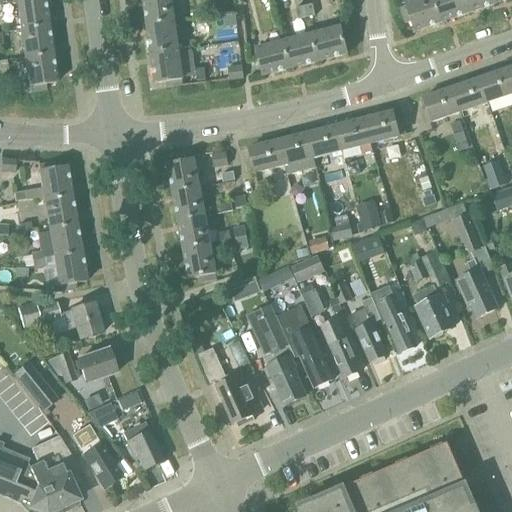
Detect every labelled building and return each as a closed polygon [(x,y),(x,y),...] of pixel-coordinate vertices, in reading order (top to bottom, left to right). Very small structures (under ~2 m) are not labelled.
[(20,32),(48,28),(43,0),(39,0),(16,3),(20,32)] [(142,0),(147,28),(174,24),(170,0),(142,0)] [(415,34),(442,24),(433,0),(427,0),(407,7),(407,8),(400,11),(406,26),(411,24),(415,34)] [(433,0),(442,24),(470,15),(464,0),(433,0)] [(464,0),(470,15),(497,5),(495,0),(464,0)] [(314,17),(312,6),(303,8),(306,19),(314,17)] [(306,19),(303,8),(295,10),(297,21),(306,19)] [(203,11),(192,12),(193,21),(204,19),(203,11)] [(235,15),(225,17),(226,26),(236,25),(235,15)] [(151,57),(178,53),(174,24),(147,28),(151,57)] [(52,57),(48,28),(20,32),(24,61),(52,57)] [(340,29),(312,37),(319,64),(347,56),(340,29)] [(284,44),(291,71),(319,64),(312,37),(284,44)] [(291,71),(284,44),(256,51),(262,78),(291,71)] [(178,53),(151,57),(155,85),(166,84),(166,87),(166,89),(182,86),(182,84),(181,81),(182,81),(178,53)] [(52,57),(24,61),(28,88),(29,88),(30,94),(45,92),(45,89),(45,86),(56,85),(52,57)] [(241,68),(228,70),(229,82),(243,80),(241,68)] [(195,71),(196,82),(205,82),(204,70),(195,71)] [(479,81),(488,105),(511,97),(511,84),(507,72),(479,81)] [(488,105),(479,81),(451,91),(460,115),(488,105)] [(460,115),(451,91),(423,101),(427,111),(422,113),(426,125),(430,124),(431,125),(460,115)] [(364,122),(370,146),(399,139),(400,138),(404,137),(401,124),(396,125),(393,114),(364,122)] [(370,146),(364,122),(335,129),(341,154),(370,146)] [(466,143),(459,123),(449,126),(456,147),(466,143)] [(341,154),(335,129),(307,136),(313,161),(341,154)] [(278,143),(284,168),(286,175),(315,168),(313,161),(307,136),(278,143)] [(284,168),(278,143),(271,145),(249,151),(251,162),(246,163),(250,176),(255,174),(255,175),(271,171),(284,168)] [(225,155),(212,158),(214,169),(228,167),(225,155)] [(172,195),(200,190),(194,161),(193,162),(193,159),(192,156),(177,159),(177,164),(166,167),(172,195)] [(1,162),(0,174),(14,175),(15,163),(1,162)] [(498,163),(482,169),(491,192),(506,187),(498,163)] [(43,202),(70,197),(65,168),(54,170),(54,168),(53,165),(38,168),(39,173),(38,173),(43,202)] [(511,189),(491,197),(497,214),(511,208),(511,189)] [(177,224),(205,219),(200,190),(172,195),(177,224)] [(24,192),(13,194),(15,203),(25,201),(24,192)] [(48,231),(75,226),(70,197),(43,202),(48,231)] [(234,201),(235,210),(245,208),(244,199),(234,201)] [(356,208),(363,233),(381,228),(374,202),(356,208)] [(230,204),(219,206),(220,215),(232,213),(230,204)] [(380,214),(383,226),(392,224),(389,211),(380,214)] [(482,250),(468,216),(452,223),(466,257),(482,250)] [(183,253),(211,247),(205,219),(177,224),(183,253)] [(30,225),(18,227),(20,235),(31,233),(30,225)] [(75,226),(48,231),(53,260),(81,255),(75,226)] [(348,227),(331,231),(333,243),(351,239),(348,227)] [(238,241),(248,239),(246,229),(236,231),(238,241)] [(229,232),(217,235),(219,243),(220,243),(230,241),(231,241),(229,232)] [(325,238),(307,243),(311,256),(328,251),(325,238)] [(250,248),(248,239),(238,241),(240,250),(250,248)] [(484,242),(486,246),(489,254),(495,252),(490,239),(484,242)] [(220,243),(221,252),(231,251),(230,241),(220,243)] [(211,247),(183,253),(188,280),(199,279),(200,284),(215,281),(214,275),(216,275),(211,247)] [(40,253),(30,254),(32,264),(42,262),(40,253)] [(81,255),(53,260),(58,288),(59,288),(60,293),(76,290),(75,285),(86,283),(81,255)] [(291,271),(298,287),(324,276),(318,260),(291,271)] [(44,270),(42,262),(32,264),(33,272),(44,270)] [(455,283),(465,305),(468,311),(471,309),(477,321),(497,312),(495,305),(475,262),(472,263),(467,265),(471,276),(455,283)] [(438,264),(424,270),(422,264),(411,269),(418,283),(428,279),(429,281),(443,275),(438,264)] [(288,268),(273,274),(278,286),(293,280),(288,268)] [(15,271),(15,278),(26,279),(27,271),(15,271)] [(511,277),(503,281),(511,303),(511,277)] [(351,301),(343,284),(331,289),(339,306),(351,301)] [(388,305),(386,306),(378,287),(367,292),(383,326),(385,325),(399,356),(416,349),(402,316),(401,316),(396,305),(395,303),(388,305)] [(414,298),(419,309),(417,310),(431,340),(433,339),(435,341),(442,338),(443,334),(453,329),(442,305),(440,300),(438,301),(433,289),(414,298)] [(351,316),(355,325),(358,332),(356,333),(370,365),(387,358),(372,326),(380,322),(373,306),(371,300),(361,304),(364,311),(351,316)] [(33,305),(17,310),(22,332),(59,321),(54,305),(35,311),(33,305)] [(93,306),(70,313),(79,342),(102,335),(93,306)] [(288,349),(285,343),(276,322),(270,307),(246,318),(265,360),(264,360),(268,370),(271,379),(285,407),(305,399),(293,372),(295,371),(291,361),(294,359),(289,348),(288,349)] [(285,343),(292,340),(315,390),(331,382),(310,333),(311,332),(302,311),(276,322),(285,343)] [(338,323),(321,330),(344,381),(361,374),(338,323)] [(106,353),(77,363),(85,387),(115,377),(106,353)] [(67,357),(54,361),(45,364),(57,381),(60,379),(64,389),(76,385),(67,357)] [(215,357),(200,363),(210,386),(225,380),(215,357)] [(14,378),(44,416),(59,403),(30,365),(14,378)] [(233,426),(236,425),(238,429),(254,422),(252,418),(254,417),(254,415),(262,412),(251,388),(248,390),(243,380),(217,391),(233,426)] [(109,406),(87,417),(110,445),(123,439),(109,406)] [(144,426),(122,436),(126,445),(126,446),(130,454),(134,462),(137,461),(142,472),(162,463),(149,435),(148,435),(144,426)] [(101,449),(94,438),(88,429),(71,439),(77,448),(102,491),(120,480),(101,449)] [(22,499),(28,501),(33,503),(31,507),(29,511),(32,511),(55,511),(77,502),(66,478),(65,479),(59,466),(71,461),(58,439),(31,452),(38,467),(0,451),(0,492),(21,501),(22,499)] [(478,511),(476,507),(474,508),(447,446),(443,447),(442,445),(430,451),(431,453),(408,462),(407,460),(395,466),(396,468),(373,477),(372,475),(360,481),(361,483),(299,509),(299,511),(478,511)]
